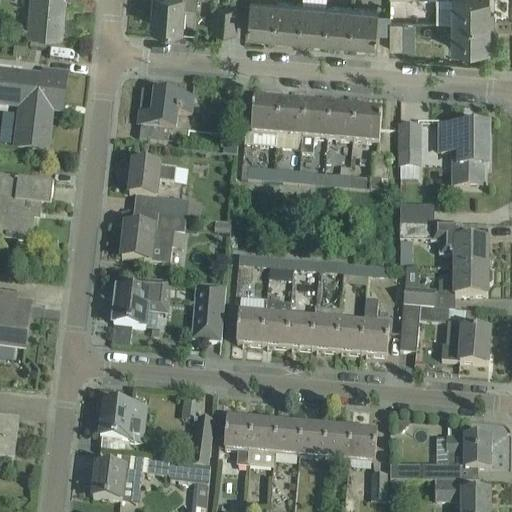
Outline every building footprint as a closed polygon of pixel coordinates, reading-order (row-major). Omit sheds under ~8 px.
[(32,0),(30,33),(40,34),(60,36),(61,21),(58,21),(60,0),(32,0)] [(153,0),(152,26),(180,28),(182,7),(196,8),(196,0),(153,0)] [(249,0),(246,33),(248,33),(248,32),(273,34),(276,2),(275,0),(249,0)] [(451,0),(452,23),(494,24),(494,14),(489,14),(488,0),(451,0)] [(276,2),(273,34),(298,36),(301,4),(276,2)] [(323,39),(326,6),(301,4),(298,36),(323,39)] [(212,5),(210,32),(236,34),(238,7),(212,5)] [(348,41),(351,8),(326,6),(323,39),(348,41)] [(374,44),(376,24),(377,10),(351,8),(348,41),(373,43),(373,44),(374,44)] [(402,23),(390,23),(390,50),(402,50),(402,23)] [(494,33),(494,24),(452,23),(451,49),(488,50),(489,33),(494,33)] [(0,105),(21,108),(17,149),(27,150),(47,153),(49,138),(45,138),(50,102),(64,103),(67,75),(47,73),(44,72),(43,79),(0,73),(0,105)] [(142,92),(138,128),(141,129),(140,141),(148,142),(168,145),(169,131),(177,132),(180,114),(192,116),(194,99),(142,92)] [(247,115),(244,148),(250,148),(276,151),(280,106),(255,103),(255,102),(254,102),(253,115),(247,115)] [(276,151),(301,153),(305,108),(280,106),(276,151)] [(313,157),(314,141),(327,142),(330,110),(305,108),(301,153),(301,156),(313,157)] [(327,142),(353,145),(355,112),(330,110),(327,142)] [(353,145),(379,147),(382,113),(381,113),(380,114),(355,112),(353,145)] [(400,169),(419,169),(419,129),(401,129),(400,169)] [(454,188),(463,188),(483,188),(483,169),(488,169),(488,129),(441,129),(441,156),(454,156),(454,188)] [(222,134),(221,150),(223,150),(223,158),(237,159),(238,142),(231,141),(232,135),(222,134)] [(374,158),(372,182),(381,183),(387,183),(389,160),(374,158)] [(133,166),(129,198),(156,201),(158,184),(174,186),(176,172),(161,170),(161,169),(153,168),(133,166)] [(273,185),(274,173),(242,170),(241,182),(273,185)] [(274,173),(273,185),(298,187),(299,175),(274,173)] [(299,175),(298,187),(323,189),(324,177),(299,175)] [(333,191),(369,193),(370,181),(334,179),(333,191)] [(54,185),(34,183),(18,181),(17,182),(0,180),(0,239),(5,240),(12,241),(12,240),(29,242),(34,207),(51,209),(54,185)] [(372,182),(370,181),(369,193),(380,194),(381,183),(372,182)] [(202,206),(188,205),(160,201),(158,218),(186,221),(186,219),(200,221),(202,206)] [(126,229),(122,262),(141,264),(151,265),(170,268),(172,252),(172,251),(174,236),(184,237),(186,221),(158,218),(157,232),(126,229)] [(230,236),(231,226),(215,224),(214,235),(230,236)] [(430,243),(430,244),(439,245),(439,258),(455,258),(455,271),(487,271),(487,243),(462,242),(462,227),(433,226),(433,227),(433,243),(430,243)] [(433,243),(433,227),(401,227),(401,243),(433,243)] [(269,281),(271,261),(239,258),(238,280),(268,282),(269,281)] [(295,273),(296,263),(271,261),(269,281),(287,282),(287,277),(294,278),(294,273),(295,273)] [(319,275),(320,265),(296,263),(295,273),(319,275)] [(343,286),(345,267),(320,265),(319,275),(343,277),(343,286)] [(368,288),(369,269),(345,267),(343,286),(368,288)] [(369,269),(368,288),(369,279),(386,280),(387,271),(369,269)] [(439,284),(439,298),(455,298),(455,299),(487,299),(487,287),(491,287),(493,285),(493,274),(490,272),(487,272),(487,271),(455,271),(455,284),(439,284)] [(114,327),(111,347),(129,349),(131,329),(145,331),(148,314),(157,315),(167,316),(170,286),(137,283),(136,295),(118,293),(114,327)] [(196,288),(192,343),(205,344),(220,346),(221,346),(223,326),(226,291),(209,289),(196,288)] [(405,292),(404,308),(435,311),(437,294),(405,292)] [(16,297),(0,295),(0,347),(25,351),(29,317),(14,314),(16,297)] [(362,358),(386,360),(389,328),(377,327),(379,304),(366,303),(364,326),(362,358)] [(267,305),(266,318),(263,350),(288,352),(291,320),(292,307),(267,305)] [(416,356),(419,324),(448,327),(446,349),(443,348),(441,364),(488,368),(490,335),(475,333),(476,314),(435,312),(435,311),(404,308),(400,354),(416,356)] [(315,322),(312,354),(337,356),(340,324),(341,313),(316,311),(315,322)] [(237,347),(263,350),(266,318),(240,315),(237,347)] [(291,320),(288,352),(312,354),(315,322),(291,320)] [(340,324),(337,356),(362,358),(364,326),(340,324)] [(104,407),(100,441),(142,446),(146,412),(104,407)] [(0,458),(13,460),(17,422),(0,419),(0,458)] [(191,468),(210,471),(210,470),(207,470),(213,424),(197,422),(191,468)] [(249,469),(252,424),(228,422),(225,453),(239,455),(238,468),(249,469)] [(277,426),(252,424),(249,469),(274,471),(275,458),(277,426)] [(302,428),(277,426),(275,458),(300,460),(302,428)] [(327,430),(302,428),(300,460),(324,462),(327,430)] [(327,430),(324,462),(349,464),(352,433),(327,430)] [(352,433),(349,464),(374,467),(377,435),(352,433)] [(425,469),(425,484),(436,484),(461,484),(461,472),(489,472),(490,441),(448,441),(448,469),(425,469)] [(193,511),(203,511),(204,511),(210,471),(191,468),(148,463),(146,477),(171,480),(171,484),(195,487),(193,511)] [(92,485),(91,496),(93,498),(93,501),(113,503),(122,505),(124,484),(142,486),(143,475),(125,473),(125,472),(117,471),(97,469),(95,484),(92,485)] [(390,469),(390,483),(425,484),(425,469),(390,469)] [(372,504),(388,504),(388,478),(372,478),(372,504)] [(462,511),(489,511),(489,496),(464,496),(464,484),(461,484),(436,484),(436,505),(463,505),(462,511)] [(391,485),(391,499),(405,500),(406,485),(391,485)]
